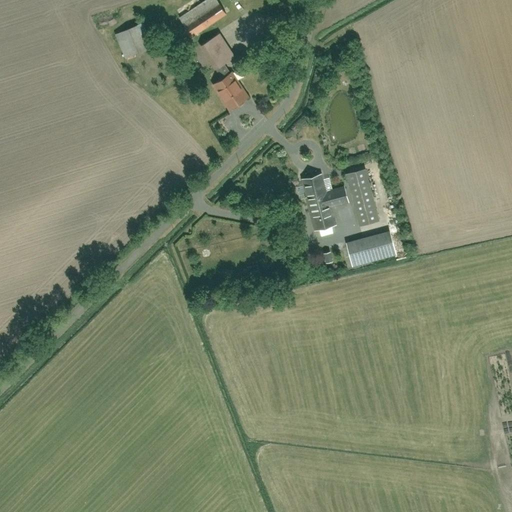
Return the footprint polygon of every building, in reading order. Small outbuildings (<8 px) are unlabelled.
[(202,0),(178,17),(191,37),(226,13),(217,0),(202,0)] [(114,33),(125,57),(146,48),(135,23),(114,33)] [(199,46),(214,68),(234,54),(219,32),(199,46)] [(210,84),(227,109),(248,95),(232,70),(210,84)] [(358,224),(378,219),(364,167),(344,172),(358,224)] [(299,179),(313,230),(336,223),(331,206),(348,201),(344,186),(327,191),(322,172),(299,179)] [(346,241),(353,266),(397,254),(390,229),(346,241)] [(326,261),(332,259),(330,250),(323,252),(326,261)]
